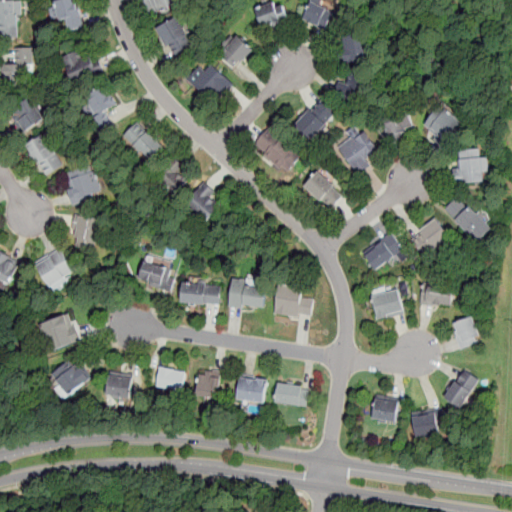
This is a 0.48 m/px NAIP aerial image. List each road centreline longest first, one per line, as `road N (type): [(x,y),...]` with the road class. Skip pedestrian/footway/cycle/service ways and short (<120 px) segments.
road 1 (residential): [(115,0),(149,76),(178,112),(323,250),(335,271),(346,323),(330,461)]
road 2 (tertiary): [(511,488),(185,440),(80,440),(0,457)]
road 3 (tertiary): [(0,481),(151,463),(506,511)]
road 4 (residential): [(123,325),(388,362),(421,352)]
